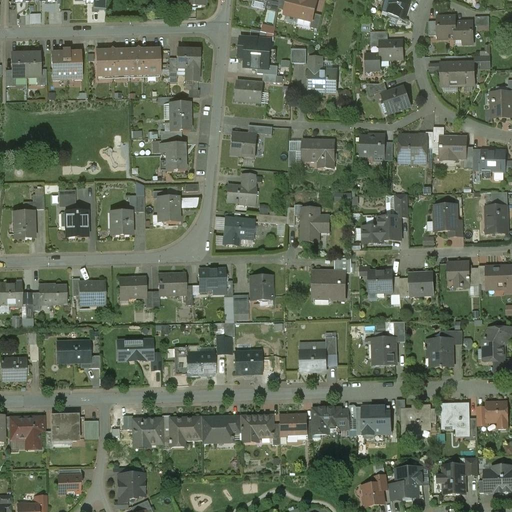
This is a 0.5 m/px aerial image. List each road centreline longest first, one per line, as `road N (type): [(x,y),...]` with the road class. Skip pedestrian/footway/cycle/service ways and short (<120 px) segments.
road 1 (residential): [(106,399),(347,393)]
road 2 (residential): [(0,29),(227,21)]
road 3 (residential): [(0,257),(159,252),(192,238)]
road 4 (residential): [(511,130),(438,96),(419,45),(428,0)]
road 5 (residential): [(347,393),(511,388)]
road 6 (residential): [(192,238),(211,198),(218,120)]
